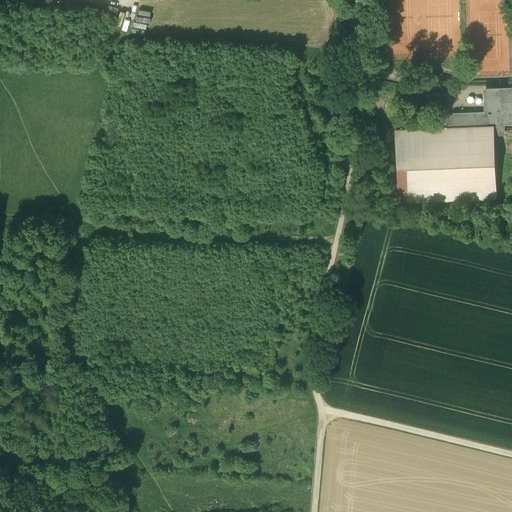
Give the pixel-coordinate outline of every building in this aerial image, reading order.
[(511,87),(485,89),(486,103),(511,101),(511,87)] [(432,89),(429,101),(444,104),(447,92),(432,89)] [(511,101),(486,103),(486,115),(487,126),(494,126),(494,124),(511,123),(511,101)] [(486,115),(446,116),(447,128),(487,126),(486,115)] [(447,128),(394,130),(397,205),(497,201),(494,126),(487,126),(447,128)]
